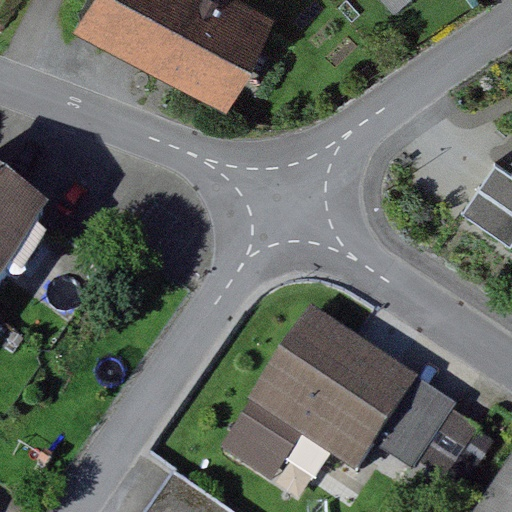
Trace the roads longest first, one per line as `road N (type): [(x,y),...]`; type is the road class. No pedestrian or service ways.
road 1 (residential): [(72,511),(284,211)]
road 2 (residential): [(0,84),(201,158),(284,211)]
road 3 (residential): [(284,211),(344,136),(511,27)]
road 4 (residential): [(284,211),(511,365)]
